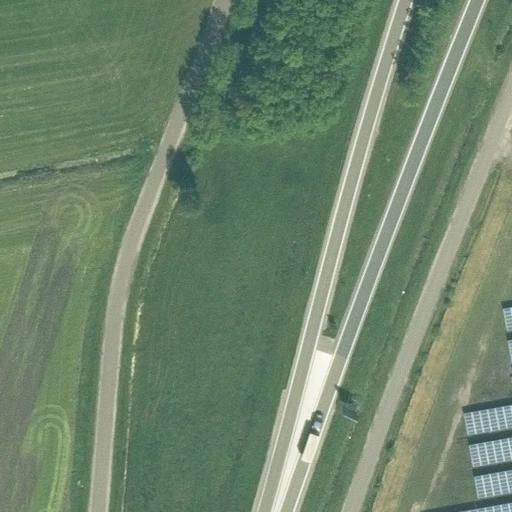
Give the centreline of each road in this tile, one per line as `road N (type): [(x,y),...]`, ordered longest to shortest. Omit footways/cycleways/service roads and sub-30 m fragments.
road 1 (trunk): [(277,511),(477,0)]
road 2 (unclassified): [(223,0),(123,263),(97,511)]
road 3 (trunk): [(405,0),(309,335),(272,511)]
road 4 (unclassified): [(350,511),(511,87)]
